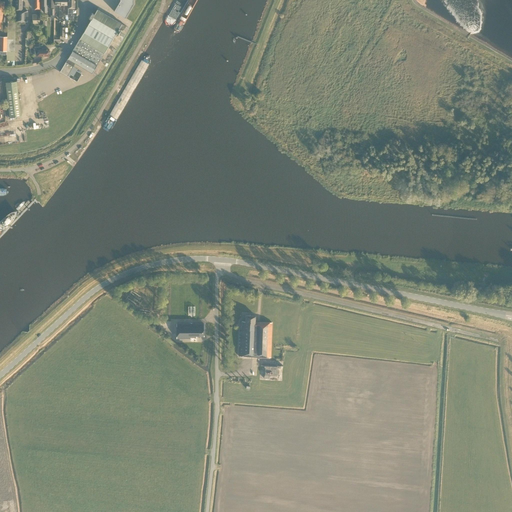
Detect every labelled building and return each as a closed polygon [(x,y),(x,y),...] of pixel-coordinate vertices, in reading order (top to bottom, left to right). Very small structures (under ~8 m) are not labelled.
[(16,10),(15,21),(27,22),(28,11),(22,11),(22,0),(16,0),(17,1),(15,1),(15,10),(16,10)] [(120,0),(114,11),(125,18),(134,4),(133,0),(120,0)] [(126,27),(126,26),(97,9),(94,14),(92,13),(89,18),(91,19),(68,59),(75,63),(93,73),(116,34),(118,35),(121,30),(123,31),(126,26),(126,27)] [(7,55),(6,60),(15,61),(16,21),(8,21),(7,37),(7,51),(7,55)] [(39,43),(36,43),(36,45),(33,45),(33,48),(30,48),(30,54),(36,54),(36,48),(39,48),(39,43)] [(69,77),(77,82),(82,74),(76,71),(73,76),(71,74),(69,77)] [(9,112),(10,117),(21,116),(17,81),(6,82),(9,111),(9,112)] [(255,322),(255,314),(245,313),(245,321),(242,321),(242,331),(239,330),(238,356),(270,358),(272,323),(255,322)] [(204,324),(177,324),(177,339),(191,339),(191,337),(196,337),(196,336),(204,336),(204,327),(204,324)] [(264,375),(278,376),(278,369),(281,368),(281,367),(283,367),(283,366),(264,365),(261,365),(263,366),(265,367),(264,375)]
